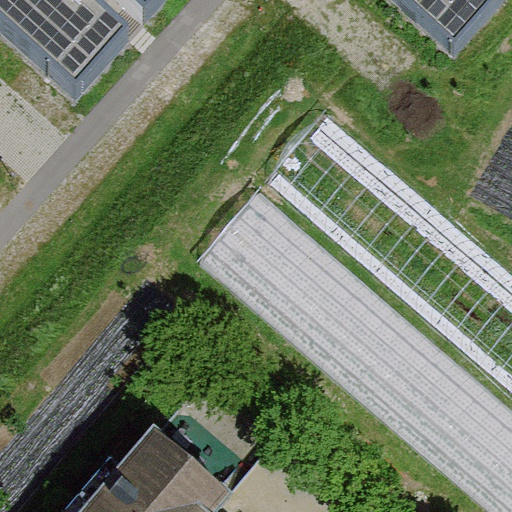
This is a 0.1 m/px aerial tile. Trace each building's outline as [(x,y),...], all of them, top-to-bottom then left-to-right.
[(147,0),(0,0),(0,70),(39,111),(147,0)] [(384,0),(454,60),(506,0),(384,0)] [(511,370),(511,261),(332,119),(279,185),(511,370)] [(211,261),(511,509),(511,396),(267,194),(211,261)] [(149,431),(79,511),(206,511),(222,494),(149,431)]
